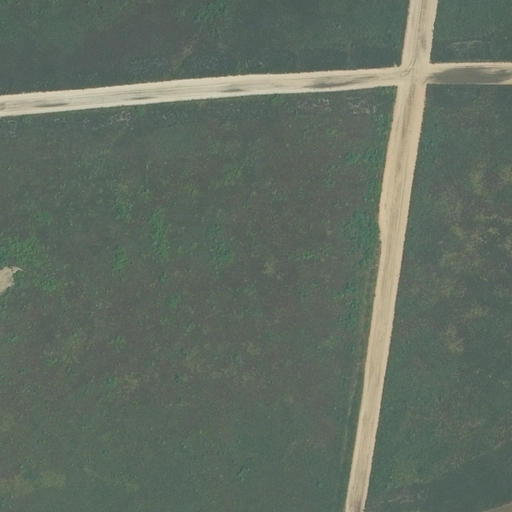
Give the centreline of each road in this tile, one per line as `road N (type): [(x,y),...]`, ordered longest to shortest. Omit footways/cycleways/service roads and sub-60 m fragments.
road 1 (track): [(424,0),(355,511)]
road 2 (track): [(511,73),(0,105)]
